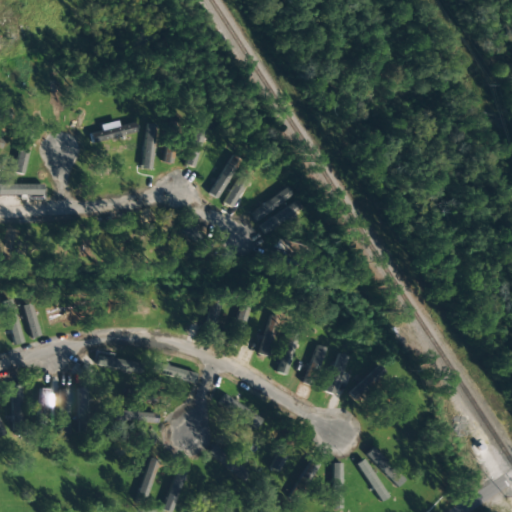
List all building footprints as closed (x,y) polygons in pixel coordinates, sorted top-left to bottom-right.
[(88,134),(90,143),(135,132),(132,123),(117,127),(115,121),(98,125),(100,131),(88,134)] [(184,165),(194,167),(203,123),(193,121),(184,165)] [(152,124),(143,124),(141,170),(150,170),(152,124)] [(14,174),(24,175),(29,131),(20,129),(14,174)] [(206,194),(214,199),(234,167),(226,162),(206,194)] [(41,185),(0,184),(0,195),(41,196),(41,185)] [(248,213),(253,221),(290,195),(285,188),(248,213)] [(1,251),(12,253),(16,230),(5,228),(1,251)] [(19,343),(11,299),(1,301),(9,345),(19,343)] [(20,306),(29,338),(38,336),(29,304),(20,306)] [(226,345),(236,348),(247,308),(237,306),(226,345)] [(68,320),(66,311),(46,314),(48,324),(68,320)] [(297,332),(288,329),(274,373),(283,376),(297,332)] [(257,355),(268,357),(271,336),(260,334),(257,355)] [(307,368),(316,371),(324,349),(315,345),(307,368)] [(346,357),(337,353),(322,391),(331,395),(346,357)] [(136,363),(96,356),(94,365),(134,372),(136,363)] [(191,383),(194,374),(159,364),(157,373),(191,383)] [(355,386),(363,395),(383,375),(375,367),(355,386)] [(10,418),(19,418),(19,386),(9,386),(10,418)] [(57,435),(67,435),(67,389),(56,390),(57,435)] [(86,389),(75,389),(75,415),(85,415),(86,389)] [(259,419),(222,395),(216,404),(253,429),(259,419)] [(339,509),(340,464),(330,463),(329,509),(339,509)]
